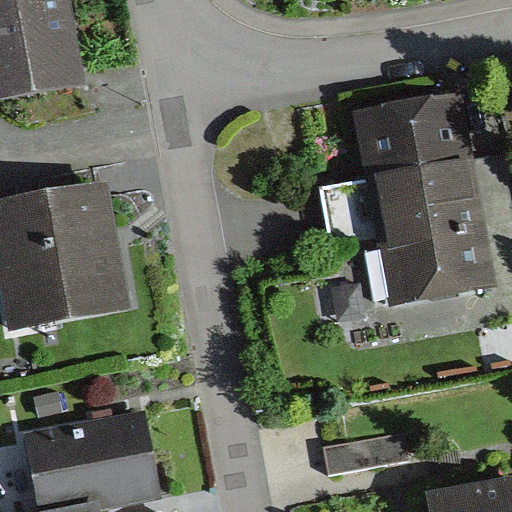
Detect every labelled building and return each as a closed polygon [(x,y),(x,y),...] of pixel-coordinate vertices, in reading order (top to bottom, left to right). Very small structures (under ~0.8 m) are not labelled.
[(69,0),(0,0),(0,113),(35,107),(88,97),(69,0)] [(465,99),(352,118),(363,183),(317,190),(327,251),(375,243),(387,314),(498,296),(488,237),(465,99)] [(108,189),(0,208),(0,298),(8,339),(131,316),(117,238),(108,189)] [(106,425),(21,439),(36,511),(132,511),(133,511),(161,507),(146,418),(106,425)] [(406,435),(324,449),(329,478),(411,464),(406,435)] [(511,511),(511,485),(423,502),(424,511),(511,511)]
